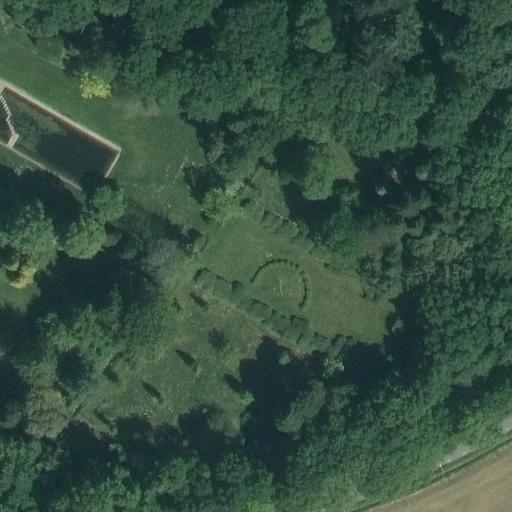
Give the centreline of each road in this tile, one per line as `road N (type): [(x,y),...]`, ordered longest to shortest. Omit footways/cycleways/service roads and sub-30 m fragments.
road 1 (track): [(47,0),(77,39),(298,65),(511,107)]
road 2 (unclassified): [(291,511),(395,476),(511,417)]
